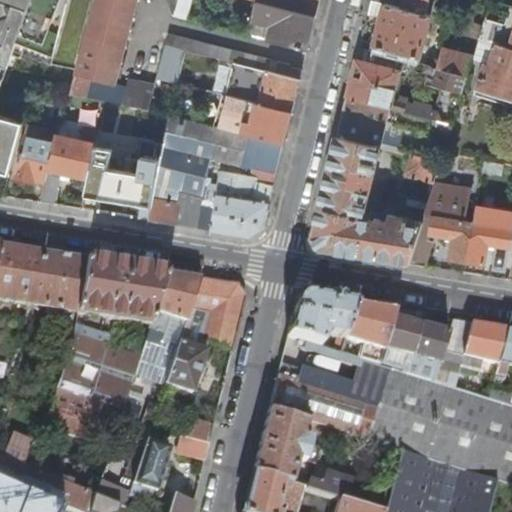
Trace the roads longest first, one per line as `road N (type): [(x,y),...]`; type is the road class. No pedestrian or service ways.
road 1 (residential): [(0,219),(278,265)]
road 2 (unclassified): [(342,0),(278,265)]
road 3 (unclassified): [(278,265),(219,511)]
road 4 (residential): [(278,265),(511,306)]
